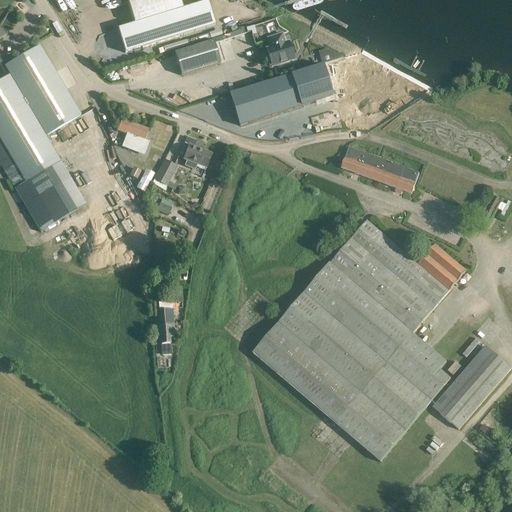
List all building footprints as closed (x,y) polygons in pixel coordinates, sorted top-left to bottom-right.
[(152,0),(126,0),(134,25),(158,18),(152,0)] [(179,0),(152,0),(158,18),(183,10),(179,0)] [(134,25),(118,30),(125,53),(214,26),(207,3),(183,10),(158,18),(134,25)] [(221,36),(223,41),(246,34),(245,29),(221,36)] [(5,67),(0,58),(0,40),(7,37),(5,35),(0,30),(0,66),(6,78),(0,81),(0,140),(15,165),(4,171),(41,233),(76,212),(50,169),(60,163),(45,137),(70,122),(72,127),(83,121),(80,116),(39,47),(5,67)] [(285,44),(282,34),(267,39),(270,48),(266,49),(271,66),(295,59),(289,43),(285,44)] [(181,76),(220,64),(213,41),(174,53),(181,76)] [(323,65),(343,59),(327,49),(319,52),(323,65)] [(322,66),(291,76),(230,95),(239,126),(332,97),(322,66)] [(118,131),(126,134),(121,147),(145,157),(150,143),(144,140),(148,129),(141,127),(138,126),(122,120),(118,131)] [(202,150),(204,144),(196,140),(193,147),(189,146),(183,160),(186,161),(185,166),(195,170),(197,165),(206,168),(212,154),(202,150)] [(412,194),(415,184),(419,174),(349,149),(345,159),(342,169),(412,194)] [(164,160),(154,180),(174,191),(176,187),(169,183),(177,167),(164,160)] [(137,180),(141,173),(134,169),(130,177),(137,180)] [(145,194),(154,175),(146,171),(136,189),(145,194)] [(506,206),(501,204),(503,200),(498,197),(486,219),(490,221),(497,208),(503,211),(500,216),(505,219),(511,206),(511,203),(508,202),(506,206)] [(168,216),(171,209),(172,208),(160,203),(157,211),(168,216)] [(97,250),(132,232),(126,221),(92,239),(97,250)] [(451,379),(440,370),(447,362),(413,334),(450,291),(467,271),(435,245),(418,264),(367,221),(330,264),(252,354),(380,463),(451,379)] [(162,356),(171,355),(169,338),(174,337),(172,309),(159,310),(161,345),(162,356)] [(476,339),(463,355),(466,358),(480,342),(476,339)] [(511,369),(486,347),(432,408),(459,430),(511,369)] [(456,362),(447,372),(452,376),(461,367),(456,362)] [(484,425),(480,430),(484,434),(488,429),(484,425)]
